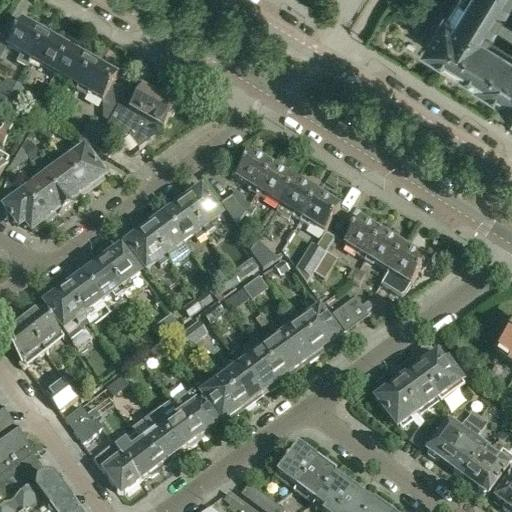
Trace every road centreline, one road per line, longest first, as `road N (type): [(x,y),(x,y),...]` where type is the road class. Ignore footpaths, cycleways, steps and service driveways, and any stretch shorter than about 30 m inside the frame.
road 1 (tertiary): [(511,180),(216,0)]
road 2 (residential): [(279,95),(45,267)]
road 3 (tertiary): [(279,95),(511,239)]
road 4 (residential): [(310,410),(511,253)]
road 5 (tertiary): [(112,0),(279,95)]
road 6 (residential): [(101,511),(0,364)]
road 7 (residential): [(170,511),(310,410)]
road 8 (residential): [(443,511),(310,410)]
